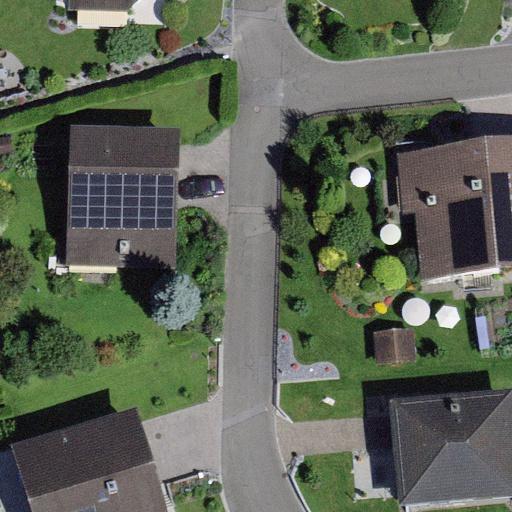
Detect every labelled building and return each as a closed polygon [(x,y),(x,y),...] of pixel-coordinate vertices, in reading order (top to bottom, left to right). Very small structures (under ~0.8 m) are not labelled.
[(86,0),(86,14),(144,15),(159,0),(86,0)] [(89,142),(84,269),(141,271),(140,278),(188,280),(194,146),(89,142)] [(511,273),(511,152),(413,161),(418,217),(430,215),(437,288),(510,282),(510,274),(511,273)] [(428,511),(511,504),(511,400),(408,410),(417,511),(428,511)] [(177,511),(151,422),(31,457),(47,511),(177,511)]
